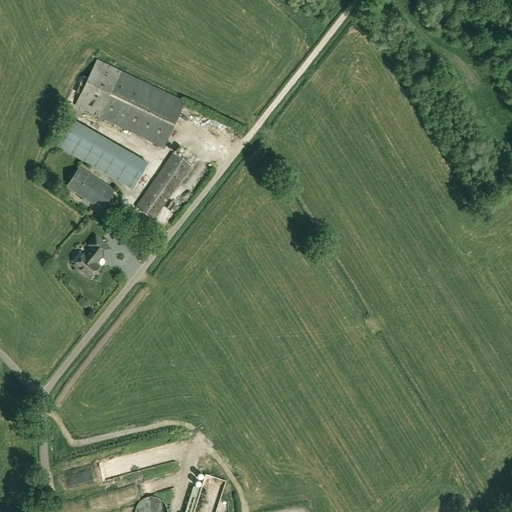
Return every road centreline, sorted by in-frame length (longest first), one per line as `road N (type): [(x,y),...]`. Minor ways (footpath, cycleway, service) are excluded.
road 1 (unclassified): [(38,401),(244,142)]
road 2 (track): [(244,142),(356,0)]
